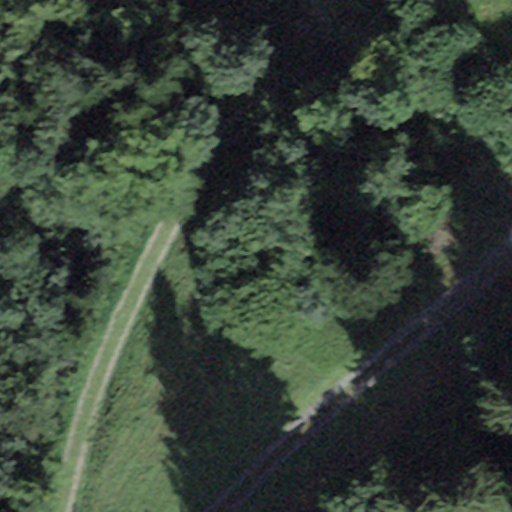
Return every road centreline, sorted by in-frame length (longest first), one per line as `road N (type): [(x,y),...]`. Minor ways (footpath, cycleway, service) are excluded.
road 1 (track): [(54,511),(106,332),(171,211),(317,49),(326,31),(315,0)]
road 2 (track): [(224,511),(511,243)]
